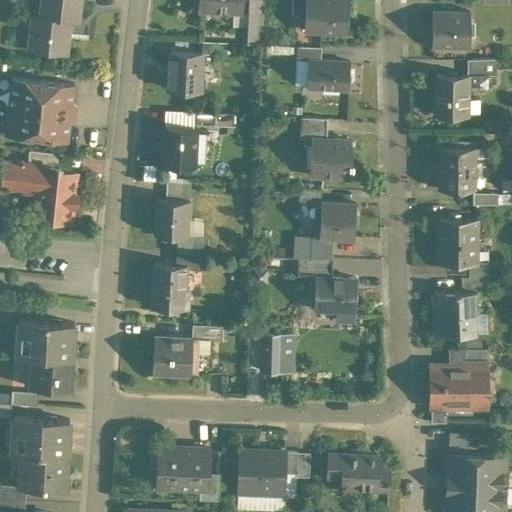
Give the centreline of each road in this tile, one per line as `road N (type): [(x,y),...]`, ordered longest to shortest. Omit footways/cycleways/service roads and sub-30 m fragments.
road 1 (residential): [(410,420),(399,0)]
road 2 (residential): [(102,405),(139,0)]
road 3 (residential): [(102,405),(410,420)]
